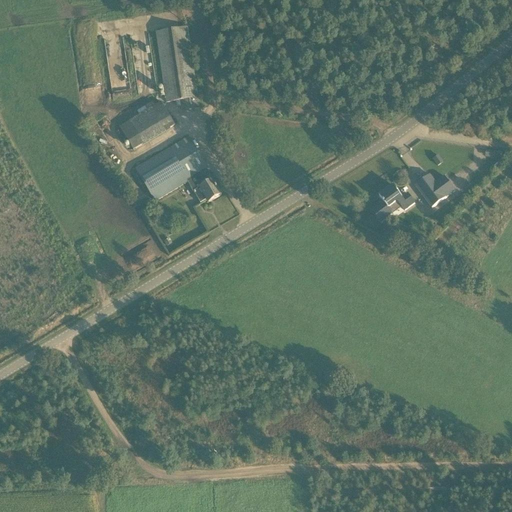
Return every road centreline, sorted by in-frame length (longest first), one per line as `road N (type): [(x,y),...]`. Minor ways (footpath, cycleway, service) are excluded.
road 1 (unclassified): [(0,375),(405,131),(511,42)]
road 2 (track): [(197,0),(213,101),(511,148)]
road 3 (track): [(61,338),(106,421),(149,472),(192,479),(310,469)]
road 4 (track): [(310,469),(511,466)]
